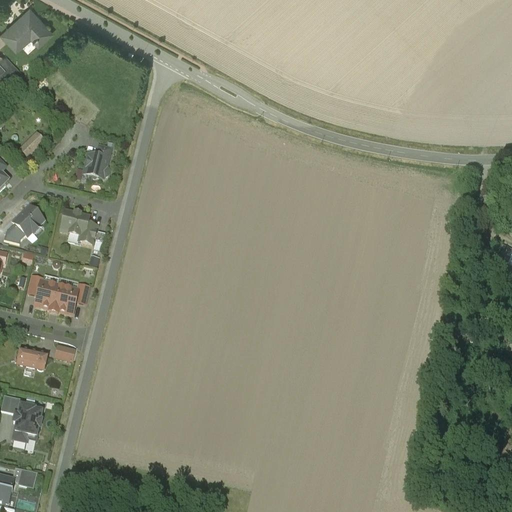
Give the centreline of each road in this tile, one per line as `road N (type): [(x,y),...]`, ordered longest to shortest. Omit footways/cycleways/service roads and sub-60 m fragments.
road 1 (tertiary): [(169,59),(324,136),(444,160),(511,160)]
road 2 (residential): [(53,511),(96,339)]
road 3 (unknown): [(65,466),(232,499)]
road 4 (residential): [(126,210),(169,59)]
road 5 (residential): [(96,339),(126,210)]
road 6 (tertiary): [(61,0),(169,59)]
